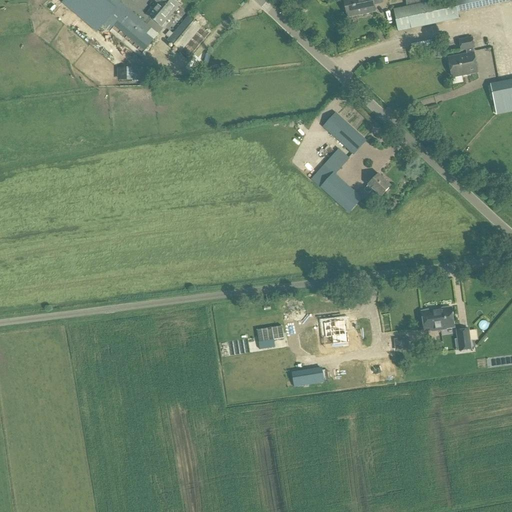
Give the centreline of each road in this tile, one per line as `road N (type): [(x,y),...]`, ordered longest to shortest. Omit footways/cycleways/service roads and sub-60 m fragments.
road 1 (unclassified): [(0,322),(511,258)]
road 2 (unclassified): [(511,240),(260,0)]
road 3 (unknown): [(326,63),(488,17)]
